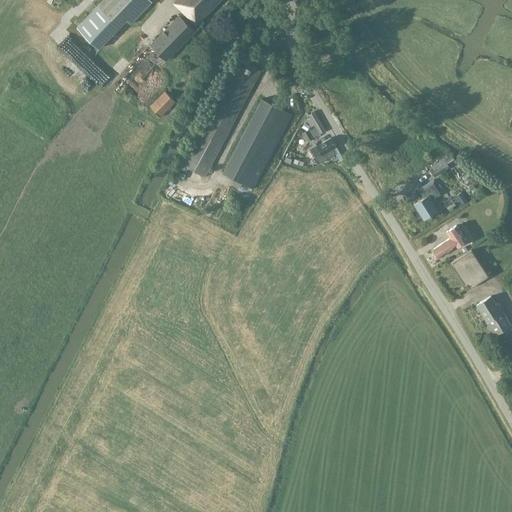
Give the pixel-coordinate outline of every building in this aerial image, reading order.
[(102,0),(76,27),(98,48),(126,20),(130,24),(152,2),(149,0),(102,0)] [(196,25),(220,0),(175,0),(173,2),(182,11),(179,15),(149,44),(166,61),(195,31),(198,27),(196,25)] [(237,60),(182,165),(205,177),(260,72),(249,66),(255,56),(240,42),(232,57),(237,60)] [(45,68),(42,72),(54,82),(58,77),(45,68)] [(164,91),(149,106),(160,117),(175,101),(164,91)] [(252,189),(292,115),(261,99),(222,173),(252,189)] [(309,115),(309,117),(306,119),(310,127),(314,125),(315,127),(309,130),(313,137),(325,131),(319,121),(314,112),(309,115)] [(331,149),(335,147),(330,138),(316,145),(315,143),(308,148),(313,157),(311,159),(313,162),(316,161),(317,164),(324,160),(334,154),(331,149)] [(450,167),(449,166),(456,161),(451,154),(444,158),(429,167),(434,176),(450,167)] [(177,181),(180,176),(175,172),(171,177),(177,181)] [(437,211),(430,199),(439,194),(432,183),(419,191),(423,198),(413,204),(423,219),(437,211)] [(461,192),(455,195),(461,204),(466,201),(461,192)] [(455,247),(466,240),(455,225),(445,231),(449,238),(433,248),(439,257),(455,246),(455,247)] [(499,272),(505,253),(500,251),(504,240),(488,235),(484,246),(492,248),(491,252),(497,254),(492,270),(499,272)] [(467,288),(487,276),(471,250),(451,263),(467,288)] [(503,312),(504,311),(500,304),(499,304),(497,303),(495,304),(490,296),(476,304),(486,322),(494,335),(511,325),(503,312)]
